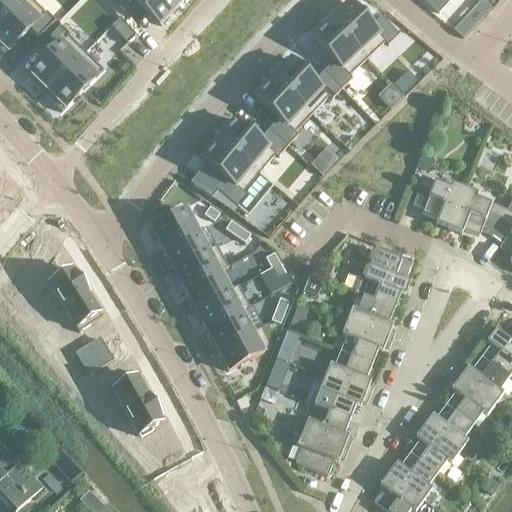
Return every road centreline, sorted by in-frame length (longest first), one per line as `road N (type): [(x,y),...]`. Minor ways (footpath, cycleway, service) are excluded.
road 1 (residential): [(99,238),(216,99),(315,0)]
road 2 (residential): [(250,511),(99,238)]
road 3 (residential): [(211,0),(50,178)]
road 4 (residential): [(485,288),(452,265),(410,388)]
road 5 (residential): [(339,511),(410,388)]
road 6 (residential): [(410,388),(485,288)]
road 7 (unknown): [(46,0),(132,85)]
